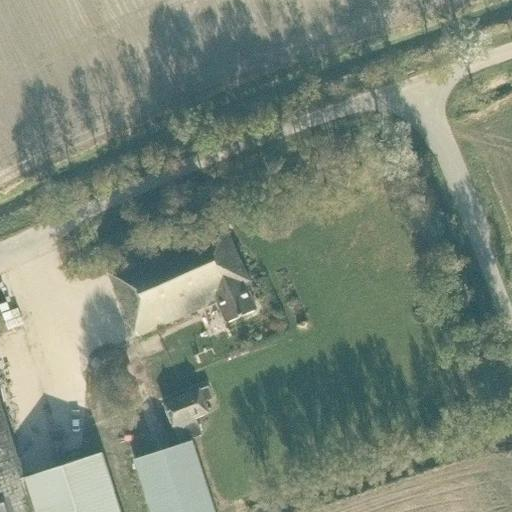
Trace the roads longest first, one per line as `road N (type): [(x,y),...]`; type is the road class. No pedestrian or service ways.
road 1 (unclassified): [(0,255),(417,94)]
road 2 (unclassified): [(511,350),(417,94)]
